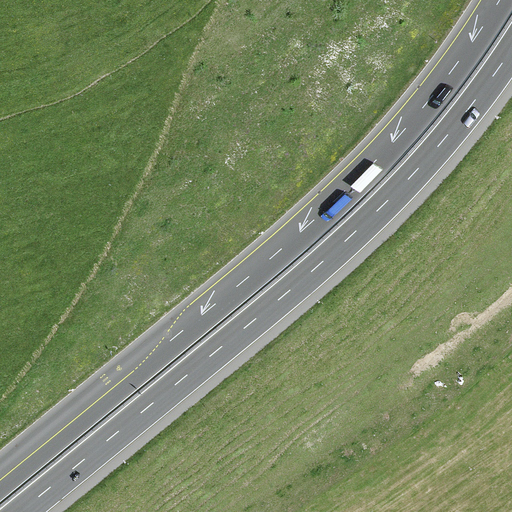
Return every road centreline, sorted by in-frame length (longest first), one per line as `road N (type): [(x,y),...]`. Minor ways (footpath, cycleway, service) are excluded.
road 1 (primary): [(499,0),(404,130),(332,203),(0,479)]
road 2 (primary): [(22,511),(348,239),(458,121),(511,48)]
